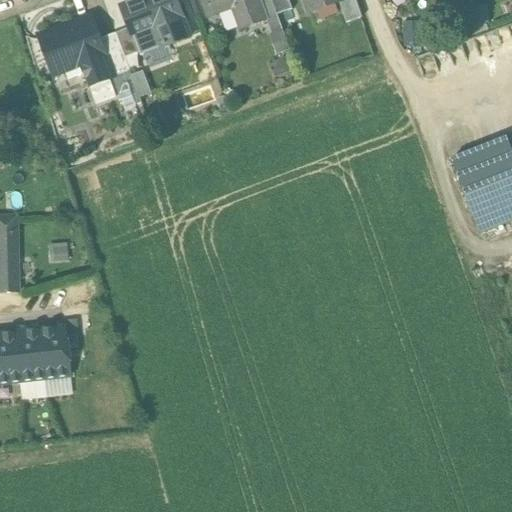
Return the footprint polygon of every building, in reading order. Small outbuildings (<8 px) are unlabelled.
[(175,0),(145,0),(122,9),(130,31),(133,37),(136,36),(158,28),(164,44),(162,44),(162,46),(159,47),(159,49),(190,38),(175,0)] [(204,0),(210,16),(236,7),(243,27),(266,19),(266,18),(259,0),(204,0)] [(277,13),(271,0),(259,0),(266,18),(277,13)] [(289,0),(271,0),(277,13),(293,8),(289,0)] [(304,0),(309,11),(338,0),(304,0)] [(356,0),(338,0),(346,22),(362,16),(356,0)] [(93,20),(42,39),(56,79),(83,69),(90,88),(115,79),(101,42),(93,20)] [(133,37),(130,31),(117,36),(126,61),(143,55),(136,36),(133,37)] [(126,61),(117,36),(101,42),(115,79),(131,73),(126,61)] [(141,84),(144,96),(152,94),(147,72),(135,75),(138,85),(141,84)] [(511,150),(507,138),(451,160),(480,234),(511,222),(511,150)] [(15,218),(0,218),(0,294),(17,294),(15,218)] [(61,305),(0,312),(0,385),(69,377),(61,305)]
